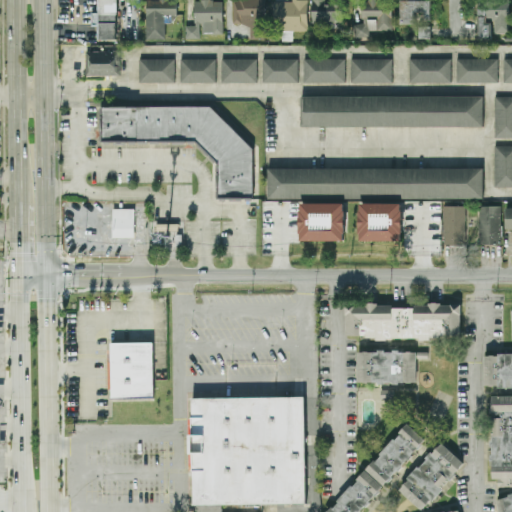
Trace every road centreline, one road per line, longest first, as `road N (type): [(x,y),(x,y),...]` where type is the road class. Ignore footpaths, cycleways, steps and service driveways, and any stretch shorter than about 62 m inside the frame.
road 1 (tertiary): [(511,275),(48,276)]
road 2 (secondary): [(48,276),(43,0)]
road 3 (secondary): [(49,511),(48,276)]
road 4 (secondary): [(19,277),(24,511)]
road 5 (secondary): [(17,0),(19,193)]
